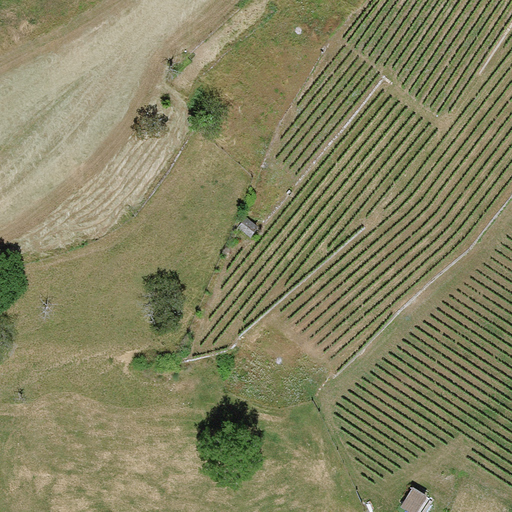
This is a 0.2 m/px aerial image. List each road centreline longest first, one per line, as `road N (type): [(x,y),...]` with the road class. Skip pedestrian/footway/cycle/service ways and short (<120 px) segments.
road 1 (motorway): [(64,511),(289,0)]
road 2 (motorway): [(115,0),(0,253)]
